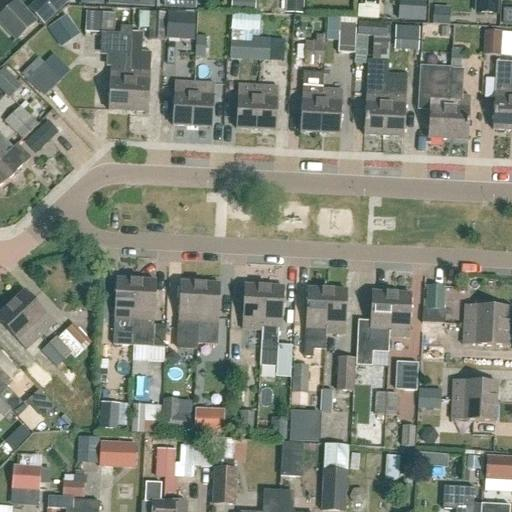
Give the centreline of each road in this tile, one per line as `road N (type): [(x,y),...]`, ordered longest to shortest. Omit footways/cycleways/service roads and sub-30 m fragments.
road 1 (residential): [(58,213),(89,181),(114,174),(511,194)]
road 2 (residential): [(511,260),(97,240),(58,213)]
